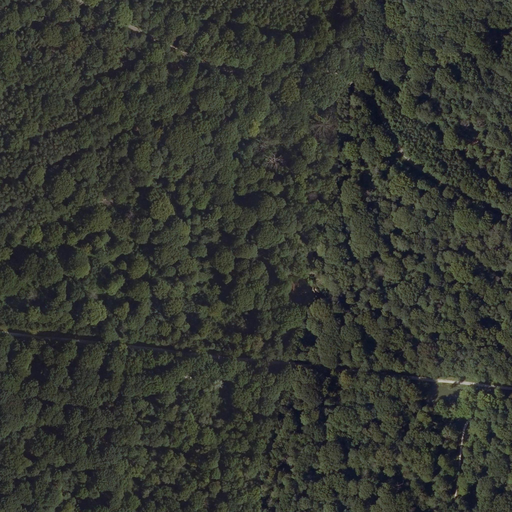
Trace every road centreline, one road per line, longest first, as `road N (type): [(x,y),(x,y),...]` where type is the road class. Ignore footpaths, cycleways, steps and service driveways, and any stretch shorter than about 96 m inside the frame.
road 1 (track): [(0,335),(511,390)]
road 2 (track): [(142,0),(239,31),(338,45),(404,91),(511,188)]
road 3 (track): [(324,71),(302,64),(234,71),(81,0)]
road 4 (track): [(511,213),(419,167),(370,99),(324,71)]
road 5 (track): [(511,29),(389,80)]
